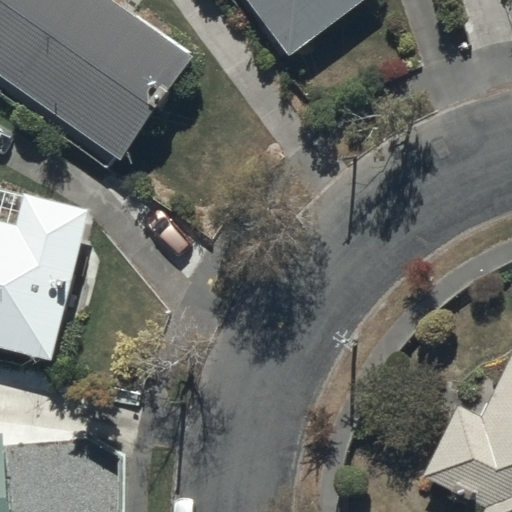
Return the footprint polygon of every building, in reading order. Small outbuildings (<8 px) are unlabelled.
[(130,0),(0,0),(0,62),(125,150),(198,47),(130,0)] [(259,0),(293,45),(352,0),(259,0)] [(0,333),(57,348),(94,198),(31,180),(23,213),(0,207),(0,333)] [(511,511),(511,350),(486,406),(462,394),(426,464),(491,497),(484,510),(487,511),(511,511)] [(20,511),(14,420),(0,421),(0,511),(20,511)]
